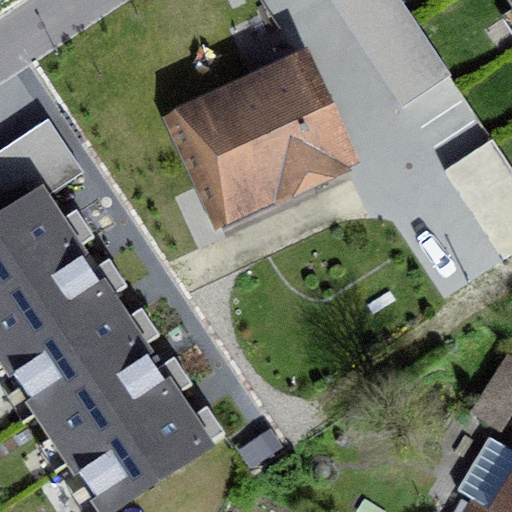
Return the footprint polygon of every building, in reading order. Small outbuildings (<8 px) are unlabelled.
[(450,70),(400,0),(333,0),(404,102),(450,70)] [(339,164),(293,63),(185,112),(231,213),(339,164)] [(206,440),(42,195),(76,172),(45,126),(0,155),(0,355),(103,509),(206,440)] [(511,251),(511,167),(494,141),(448,171),(505,257),(511,251)] [(511,511),(511,437),(468,511),(511,511)]
